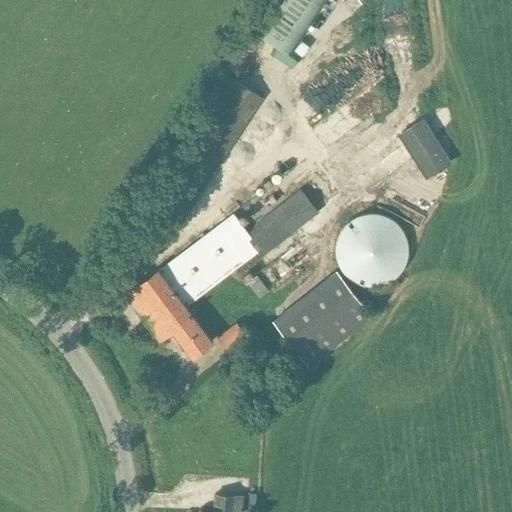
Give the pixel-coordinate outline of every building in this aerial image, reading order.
[(269,0),(251,29),(290,55),(326,0),(269,0)] [(392,53),(392,76),(405,76),(406,54),(392,53)] [(142,211),(174,231),(264,96),(232,77),(142,211)] [(173,331),(192,356),(212,341),(193,316),(194,315),(187,306),(258,252),(262,257),(318,212),(300,188),(248,231),(233,212),(159,269),(157,267),(123,293),(160,341),(173,331)] [(246,282),(259,298),(269,290),(256,274),(246,282)] [(372,316),(340,275),(276,325),(308,366),(372,316)] [(236,322),(216,337),(232,358),(252,343),(236,322)] [(223,418),(186,431),(195,457),(232,445),(223,418)] [(198,511),(241,511),(242,496),(214,494),(213,511),(199,511),(198,511)]
